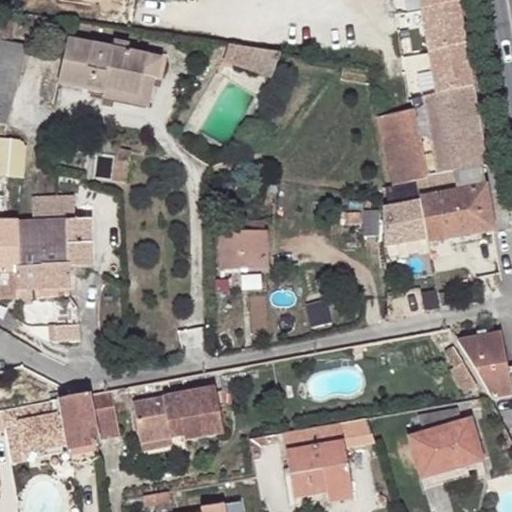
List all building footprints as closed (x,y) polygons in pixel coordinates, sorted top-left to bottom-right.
[(459,0),(421,0),(423,8),(460,1),(459,0)] [(460,1),(423,8),(431,51),(467,43),(464,23),(460,1)] [(1,39),(0,42),(0,123),(6,125),(27,45),(1,39)] [(142,81),(153,83),(159,62),(127,54),(128,47),(114,44),(113,51),(69,42),(58,84),(102,94),(103,92),(137,100),(142,81)] [(467,43),(431,51),(438,95),(474,87),(467,43)] [(280,55),(228,46),(223,63),(270,80),(280,55)] [(147,109),(153,83),(142,81),(137,100),(103,92),(102,94),(101,100),(147,109)] [(438,95),(412,101),(429,180),(488,168),(474,87),(438,95)] [(428,181),(414,110),(378,118),(393,186),(428,181)] [(26,150),(23,143),(0,141),(0,173),(23,176),(26,150)] [(130,165),(131,159),(132,151),(117,149),(116,156),(115,163),(130,165)] [(130,165),(115,163),(112,182),(126,184),(130,165)] [(383,199),(384,208),(385,226),(386,250),(427,244),(420,197),(485,188),(483,171),(455,176),(428,181),(393,186),(383,188),(383,199)] [(493,234),(485,188),(420,197),(427,244),(493,234)] [(18,246),(40,246),(91,245),(91,220),(75,221),(73,196),(32,198),(32,222),(20,222),(18,246)] [(385,226),(384,208),(362,211),(363,214),(362,225),(362,228),(385,226)] [(362,225),(363,214),(348,214),(348,226),(362,225)] [(0,222),(0,269),(40,270),(40,246),(18,246),(20,222),(0,222)] [(267,266),(265,222),(221,224),(223,269),(267,266)] [(40,270),(70,270),(91,270),(91,245),(40,246),(40,270)] [(40,270),(0,269),(0,300),(17,300),(17,293),(33,293),(33,300),(45,299),(44,292),(70,291),(70,270),(40,270)] [(395,287),(388,288),(387,299),(396,298),(395,287)] [(70,298),(70,291),(44,292),(45,299),(70,298)] [(408,321),(445,315),(441,294),(405,300),(406,315),(408,321)] [(56,327),(78,327),(78,309),(45,311),(45,321),(55,320),(55,327),(56,327)] [(397,314),(389,314),(389,324),(398,323),(397,314)] [(56,327),(55,327),(55,342),(79,342),(78,327),(56,327)] [(491,400),(493,403),(511,399),(511,370),(509,371),(502,337),(458,345),(491,400)] [(452,343),(441,350),(451,367),(463,360),(452,343)] [(182,429),(183,436),(185,443),(225,435),(216,390),(133,404),(141,447),(171,442),(170,438),(169,432),(182,429)] [(89,398),(97,442),(120,438),(112,393),(89,398)] [(89,398),(59,403),(68,454),(99,449),(97,442),(89,398)] [(59,403),(2,414),(11,465),(68,454),(59,403)] [(377,446),(369,421),(284,436),(295,502),(327,497),(353,493),(346,452),(377,446)] [(422,480),(467,467),(482,463),(470,423),(411,440),(422,480)] [(169,432),(170,438),(183,436),(182,429),(169,432)] [(268,447),(266,438),(249,441),(252,457),(263,455),(261,449),(268,447)] [(173,448),(171,442),(141,447),(142,453),(173,448)] [(467,467),(422,480),(425,491),(467,467)] [(156,508),(172,505),(170,493),(144,497),(146,510),(156,508)] [(355,502),(353,493),(327,497),(329,506),(355,502)] [(244,511),(243,503),(200,510),(200,511),(244,511)]
